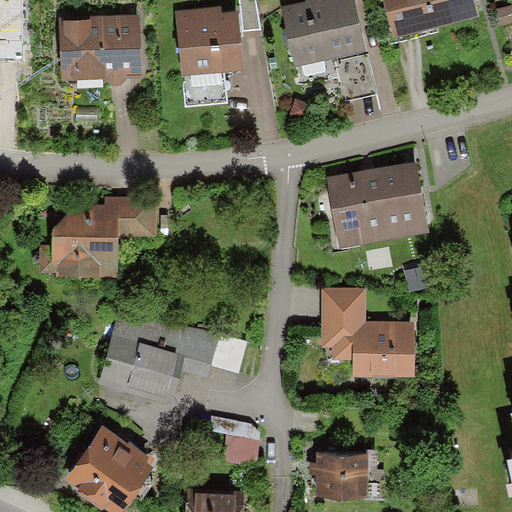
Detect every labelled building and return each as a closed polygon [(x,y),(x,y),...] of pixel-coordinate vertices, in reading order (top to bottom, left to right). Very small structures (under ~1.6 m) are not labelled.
[(23,0),(0,0),(0,60),(24,61),(23,0)] [(254,0),(235,0),(240,32),(258,30),(254,0)] [(347,0),(296,0),(276,5),(290,62),(358,45),(347,0)] [(376,0),(388,37),(474,11),(470,0),(376,0)] [(511,14),(509,3),(491,9),(496,26),(511,21),(511,14)] [(215,5),(168,11),(175,71),(240,63),(234,11),(216,13),(215,5)] [(133,14),(49,16),(55,75),(97,74),(101,78),(113,79),(118,73),(137,72),(133,14)] [(366,56),(333,65),(343,103),(376,93),(366,56)] [(410,157),(321,173),(334,244),(423,227),(410,157)] [(69,203),(44,226),(45,244),(33,245),(34,269),(111,271),(110,231),(154,232),(152,196),(102,196),(103,204),(69,203)] [(361,285),(317,286),(317,346),(327,346),(328,357),(345,357),(345,370),(411,369),(411,319),(361,319),(361,285)] [(243,343),(116,308),(95,385),(167,405),(177,371),(202,378),(206,364),(235,372),(243,343)] [(511,402),(511,403),(511,407),(511,446),(502,449),(511,488),(511,487),(511,402)] [(148,463),(94,420),(56,467),(111,510),(148,463)] [(213,466),(264,465),(262,422),(212,424),(213,466)] [(368,451),(318,450),(317,495),(367,496),(368,451)] [(244,511),(245,490),(186,488),(184,511),(244,511)]
